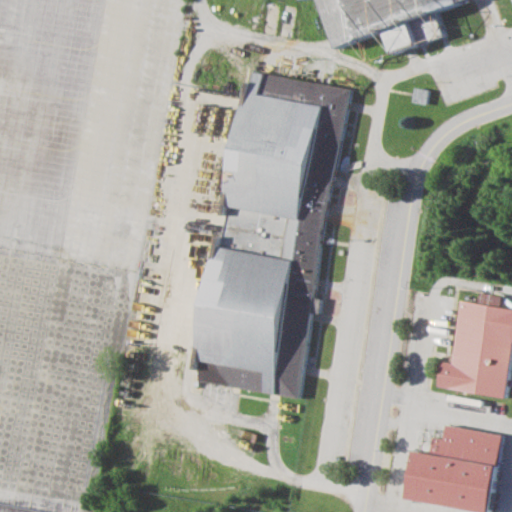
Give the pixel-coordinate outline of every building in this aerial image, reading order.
[(329,0),(345,47),(395,29),(404,52),(453,33),(446,10),(470,1),(469,0),(329,0)] [(261,70),(357,88),(301,397),(205,380),(207,369),(203,368),(206,354),(229,225),(253,94),(256,80),(259,80),(261,70)] [(423,85),(438,88),(435,103),(420,100),(423,85)] [(440,385),(445,360),(456,362),(466,299),(482,301),(485,290),(507,295),(505,305),(511,306),(511,371),(507,396),(440,385)] [(489,511),(406,497),(415,449),(431,452),(433,436),(445,438),(447,424),(503,434),(489,511)]
